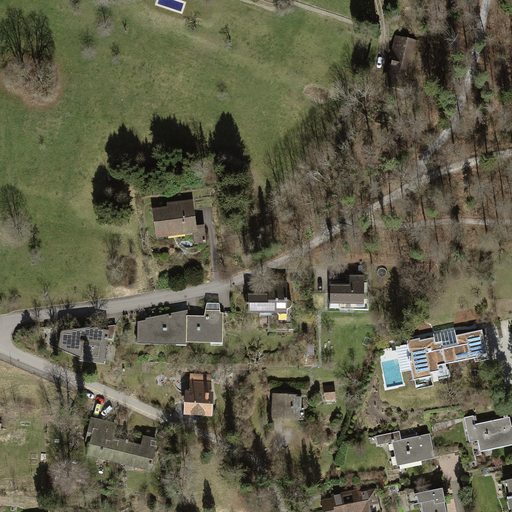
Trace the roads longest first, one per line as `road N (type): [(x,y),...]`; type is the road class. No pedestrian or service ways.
road 1 (residential): [(345,223),(217,287),(0,323)]
road 2 (residential): [(0,345),(250,457),(281,511)]
road 3 (track): [(487,0),(447,136),(422,159),(412,184)]
road 4 (track): [(511,153),(412,184),(345,223)]
